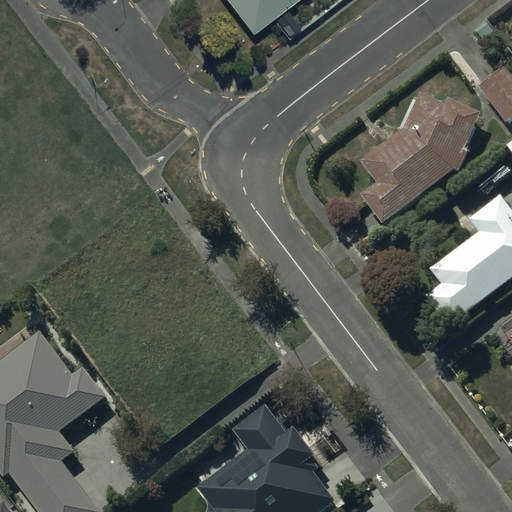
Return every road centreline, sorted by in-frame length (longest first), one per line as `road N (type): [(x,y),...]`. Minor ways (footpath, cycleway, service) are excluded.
road 1 (residential): [(483,511),(256,212),(242,176),(249,144)]
road 2 (residential): [(249,144),(430,0)]
road 3 (residential): [(249,144),(159,79),(94,0)]
